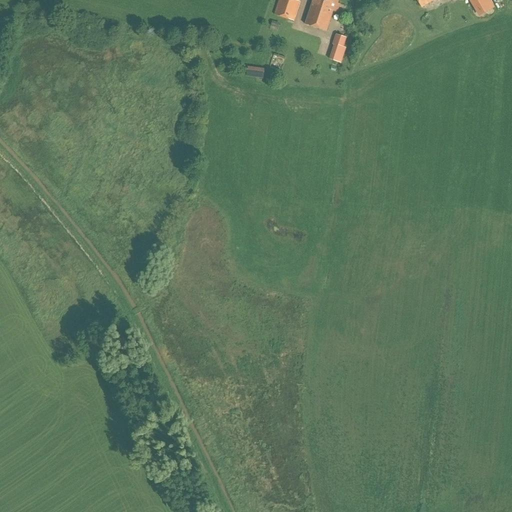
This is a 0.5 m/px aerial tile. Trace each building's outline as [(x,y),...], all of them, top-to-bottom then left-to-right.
[(279,0),(275,15),(294,21),(300,2),(293,0),(279,0)] [(313,0),(305,25),(326,32),(333,11),(337,13),(340,4),(338,4),(338,0),(313,0)] [(494,8),(489,0),(472,0),(482,15),(494,8)] [(329,60),(341,64),(346,48),(343,47),(346,38),(336,35),(333,45),(334,45),(329,60)] [(263,78),(264,70),(252,69),(251,77),(263,78)]
